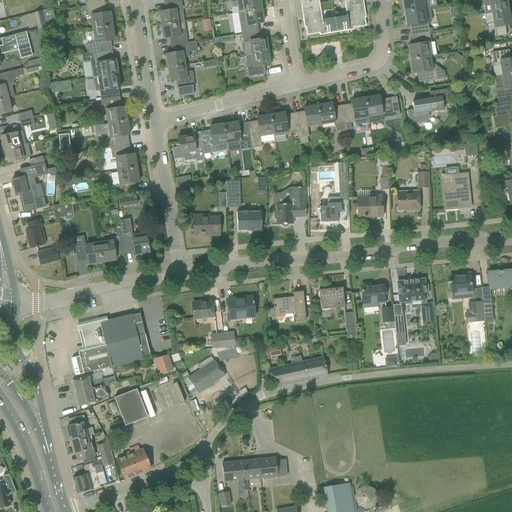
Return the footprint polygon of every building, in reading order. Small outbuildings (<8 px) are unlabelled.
[(235,0),(238,13),(260,10),(258,0),(235,0)] [(350,0),(343,0),(346,16),(334,18),(336,33),(353,30),(353,28),(365,26),(364,18),(365,18),(364,9),(363,9),(362,4),(351,6),(350,0)] [(402,0),(404,12),(429,8),(427,0),(402,0)] [(482,0),(485,14),(507,10),(505,0),(482,0)] [(180,1),(165,3),(166,11),(159,12),(161,26),(177,23),(176,16),(183,15),(180,1)] [(104,13),(102,4),(85,6),(87,17),(91,16),(93,29),(112,26),(110,13),(104,13)] [(319,4),(312,5),(314,12),(303,13),(304,19),(302,19),(304,28),(305,28),(306,36),(319,34),(319,36),(336,33),(334,18),(322,20),(319,4)] [(53,8),(38,12),(42,28),(57,25),(53,8)] [(432,21),(430,8),(429,8),(404,12),(407,26),(410,25),(412,35),(429,33),(428,25),(432,21)] [(260,10),(238,13),(240,31),(241,35),(257,32),(255,24),(262,23),(260,10)] [(507,10),(485,14),(489,38),(504,35),(503,26),(510,25),(507,10)] [(177,23),(161,26),(163,39),(170,38),(172,46),(187,43),(184,22),(177,23)] [(95,43),(91,43),(86,44),(88,54),(80,55),(81,56),(110,51),(108,41),(114,40),(112,26),(93,29),(95,43)] [(257,32),(241,35),(243,44),(241,46),(242,53),(244,55),(244,56),(267,52),(265,39),(258,40),(257,32)] [(1,39),(2,46),(0,46),(0,54),(17,50),(20,59),(31,56),(26,33),(14,36),(1,39)] [(429,33),(412,35),(414,45),(408,46),(410,60),(429,57),(436,56),(433,42),(431,43),(429,33)] [(187,43),(172,46),(173,54),(166,55),(168,68),(184,66),(182,58),(189,57),(189,52),(197,51),(195,42),(187,43)] [(110,51),(81,56),(82,63),(89,62),(92,78),(99,77),(117,74),(115,60),(111,61),(110,51)] [(494,77),(511,74),(511,58),(508,59),(507,51),(491,53),(494,66),(492,66),(494,77)] [(269,65),(267,52),(244,56),(248,77),(263,75),(262,67),(269,65)] [(429,57),(410,60),(412,74),(416,73),(418,83),(445,79),(444,73),(429,62),(429,57)] [(203,68),(218,66),(217,60),(202,63),(203,68)] [(32,66),(25,68),(26,74),(37,71),(42,70),(40,64),(32,66)] [(185,73),(184,66),(168,68),(170,81),(177,80),(178,88),(176,88),(178,97),(193,95),(192,86),(194,86),(192,72),(185,73)] [(22,76),(20,69),(0,74),(0,100),(7,98),(14,97),(12,87),(14,86),(13,82),(15,78),(22,76)] [(120,88),(117,74),(99,77),(92,78),(94,92),(99,91),(100,101),(117,98),(116,89),(120,88)] [(511,74),(494,77),(495,88),(499,109),(509,107),(511,107),(510,99),(511,98),(511,74)] [(428,119),(429,117),(428,113),(443,110),(441,98),(447,97),(446,90),(429,92),(430,99),(412,102),(413,110),(406,111),(408,123),(416,122),(417,124),(424,122),(426,122),(427,121),(427,120),(428,119)] [(365,98),(367,117),(369,124),(382,122),(381,119),(399,116),(396,97),(379,100),(378,96),(365,98)] [(7,98),(0,100),(0,114),(11,112),(7,98)] [(117,98),(100,101),(102,111),(106,111),(108,124),(127,121),(125,107),(119,108),(117,98)] [(352,106),(342,108),(344,125),(355,123),(355,126),(369,124),(367,117),(365,98),(351,100),(351,104),(352,106)] [(344,125),(342,108),(332,109),(331,103),(317,105),(320,124),(333,122),(335,133),(345,131),(344,125)] [(320,124),(317,105),(303,108),(304,114),(294,115),(297,132),(298,139),(308,137),(307,130),(307,126),(320,124)] [(509,107),(499,109),(494,110),(495,117),(492,117),(494,130),(504,128),(506,140),(511,138),(511,114),(511,115),(509,107)] [(19,121),(33,118),(31,111),(17,115),(19,121)] [(284,113),(270,115),(274,137),(288,135),(287,134),(297,132),(294,115),(284,117),(284,115),(284,113)] [(53,114),(45,115),(47,123),(55,122),(53,114)] [(257,123),(247,125),(251,148),(261,147),(261,143),(274,141),(274,137),(270,115),(256,117),(257,121),(257,123)] [(33,118),(19,121),(21,128),(34,124),(33,118)] [(111,138),(108,138),(110,148),(127,146),(125,136),(129,135),(127,121),(108,124),(111,138)] [(251,148),(247,125),(237,126),(237,122),(223,124),(226,145),(239,143),(241,150),(251,148)] [(226,145),(223,124),(209,127),(210,132),(200,134),(202,151),(213,149),(214,152),(227,150),(226,145)] [(25,144),(24,137),(22,131),(0,137),(4,150),(25,144)] [(200,134),(177,138),(178,147),(172,148),(174,160),(183,158),(184,161),(195,160),(196,162),(204,161),(202,151),(200,134)] [(477,156),(475,143),(463,144),(464,157),(477,156)] [(27,144),(25,144),(4,150),(7,163),(13,162),(13,165),(23,162),(23,159),(31,157),(27,144)] [(127,146),(110,148),(112,158),(116,158),(118,171),(136,168),(134,154),(128,155),(127,146)] [(42,157),(28,160),(30,167),(44,163),(43,160),(42,157)] [(379,165),(387,165),(387,157),(379,158),(379,165)] [(12,183),(10,183),(10,184),(11,187),(11,188),(13,188),(14,189),(13,189),(14,190),(15,195),(15,196),(18,196),(22,213),(45,207),(43,197),(34,199),(31,187),(36,186),(35,185),(34,178),(47,175),(45,170),(44,165),(44,163),(30,167),(20,169),(22,177),(20,178),(11,180),(11,181),(12,183)] [(136,168),(118,171),(120,185),(116,185),(118,196),(134,193),(133,183),(139,182),(136,168)] [(429,188),(428,172),(417,173),(417,188),(429,188)] [(470,208),(467,174),(445,176),(444,174),(441,175),(441,177),(440,177),(444,210),(470,208)] [(327,206),(319,207),(319,223),(337,222),(337,213),(340,213),(340,203),(340,201),(348,200),(347,175),(338,175),(339,198),(327,198),(327,204),(327,206)] [(189,176),(174,179),(177,191),(185,189),(201,187),(208,185),(206,178),(199,179),(190,181),(189,176)] [(264,177),(256,178),(257,194),(265,194),(264,177)] [(388,190),(388,178),(379,178),(380,190),(388,190)] [(70,182),(61,183),(62,190),(71,188),(70,182)] [(239,182),(225,182),(225,193),(225,195),(240,195),(239,182)] [(294,216),(294,217),(305,217),(304,187),(293,188),(293,198),(284,198),(284,197),(280,194),(275,196),(272,201),(275,205),(276,205),(276,213),(275,213),(274,214),(273,215),(273,218),(274,220),(276,221),(277,221),(277,225),(279,225),(280,226),(282,227),(283,228),(285,227),(286,227),(287,226),(288,225),(291,225),(291,216),(294,216)] [(397,208),(396,208),(396,212),(403,212),(403,211),(405,211),(418,210),(418,191),(397,192),(397,208)] [(357,197),(358,217),(382,216),(381,196),(357,197)] [(123,198),(116,200),(118,208),(124,207),(123,198)] [(55,210),(58,218),(65,217),(64,210),(70,209),(69,203),(53,206),(55,210)] [(252,232),(252,231),(261,231),(260,211),(236,212),(237,232),(246,231),(246,232),(247,232),(247,231),(252,231),(252,232)] [(210,233),(210,236),(219,235),(218,218),(208,219),(208,216),(192,217),(193,234),(200,233),(200,234),(203,234),(210,233)] [(28,230),(25,231),(29,248),(42,245),(45,244),(40,228),(38,221),(37,221),(36,219),(27,221),(27,224),(26,224),(28,230)] [(125,236),(121,236),(124,253),(134,252),(135,255),(149,253),(146,235),(132,237),(132,235),(125,236)] [(84,242),(83,236),(73,238),(74,244),(77,263),(87,261),(87,265),(101,263),(98,244),(85,246),(84,242)] [(112,242),(98,244),(101,263),(115,261),(114,254),(124,253),(121,236),(111,238),(112,242)] [(73,255),(72,247),(59,249),(60,257),(73,255)] [(46,250),(37,253),(40,265),(58,261),(56,253),(55,248),(46,250)] [(511,277),(511,271),(487,273),(489,291),(506,289),(506,296),(511,295),(511,277)] [(461,294),(461,298),(471,297),(471,293),(469,276),(463,276),(463,275),(449,277),(450,282),(447,282),(448,284),(449,284),(450,289),(451,288),(451,295),(461,294)] [(424,280),(397,282),(399,303),(399,302),(400,305),(408,304),(408,302),(421,300),(421,305),(423,325),(432,325),(430,304),(426,305),(425,300),(426,300),(425,295),(428,294),(427,286),(424,286),(424,280)] [(369,285),(361,286),(363,308),(377,306),(377,303),(384,303),(382,286),(369,288),(369,285)] [(318,290),(320,310),(344,308),(342,288),(318,290)] [(273,300),(275,317),(284,316),(283,314),(294,313),(295,317),(293,318),(293,322),(305,321),(302,292),(292,293),(293,298),(273,300)] [(252,304),(253,304),(253,302),(252,302),(252,297),(243,298),(243,300),(228,301),(228,299),(227,300),(229,319),(254,317),(252,304)] [(212,317),(211,301),(192,303),(193,319),(212,317)] [(490,302),(482,303),(484,322),(492,321),(490,303),(490,302)] [(468,304),(469,313),(464,314),(465,323),(484,322),(482,303),(468,304)] [(394,322),(393,317),(392,308),(381,309),(383,323),(389,322),(394,322)] [(355,335),(353,313),(344,314),(346,336),(355,335)] [(78,321),(84,348),(79,349),(80,356),(71,359),(75,376),(142,359),(150,358),(139,314),(107,322),(106,320),(100,321),(98,316),(78,321)] [(393,317),(394,322),(394,329),(395,336),(404,335),(402,316),(393,317)] [(233,333),(222,334),(224,348),(234,347),(235,347),(234,340),(233,333)] [(224,348),(222,334),(210,335),(212,349),(224,348)] [(248,338),(234,340),(235,347),(249,346),(248,338)] [(182,344),(174,345),(174,352),(183,351),(182,344)] [(268,348),(270,358),(280,356),(278,346),(268,348)] [(234,349),(216,353),(218,362),(236,358),(234,349)] [(172,371),(167,355),(152,360),(158,376),(172,371)] [(269,369),(273,387),(327,375),(323,357),(289,365),(288,363),(286,363),(287,365),(269,369)] [(189,377),(187,378),(197,394),(224,376),(214,360),(213,361),(210,358),(197,366),(199,370),(189,377)] [(186,372),(181,375),(184,380),(187,378),(189,377),(186,372)] [(72,380),(75,394),(103,387),(103,386),(102,380),(102,379),(89,382),(88,377),(72,380)] [(113,377),(102,380),(103,386),(115,383),(113,377)] [(134,378),(127,380),(129,388),(135,387),(134,378)] [(108,398),(107,392),(105,393),(103,387),(75,394),(78,407),(95,403),(108,398)] [(124,426),(147,417),(136,390),(114,398),(124,426)] [(70,441),(85,437),(83,430),(86,429),(83,416),(71,419),(73,425),(67,427),(70,441)] [(113,424),(112,424),(112,426),(121,423),(120,421),(119,421),(118,418),(112,420),(113,424)] [(85,437),(70,441),(73,454),(80,453),(83,465),(95,462),(90,443),(87,444),(85,437)] [(105,444),(98,446),(101,459),(112,457),(108,443),(105,444)] [(124,480),(150,469),(142,450),(139,451),(137,446),(128,450),(130,454),(116,461),(124,480)] [(113,463),(112,457),(101,459),(103,466),(113,463)] [(247,461),(249,479),(286,476),(284,460),(275,461),(275,458),(247,461)] [(249,479),(247,461),(221,464),(223,482),(239,481),(240,491),(247,490),(246,480),(249,479)] [(85,475),(72,478),(77,494),(92,489),(97,488),(99,487),(99,486),(106,484),(103,472),(95,474),(95,473),(102,471),(99,462),(83,467),(85,475)] [(16,492),(9,475),(2,477),(5,487),(0,487),(0,509),(8,507),(8,506),(10,505),(7,495),(16,492)] [(325,511),(353,511),(349,484),(322,488),(325,511)] [(357,506),(365,509),(374,507),(376,498),(374,489),(365,486),(357,489),(354,498),(357,506)] [(220,507),(230,505),(228,492),(218,494),(220,507)]
